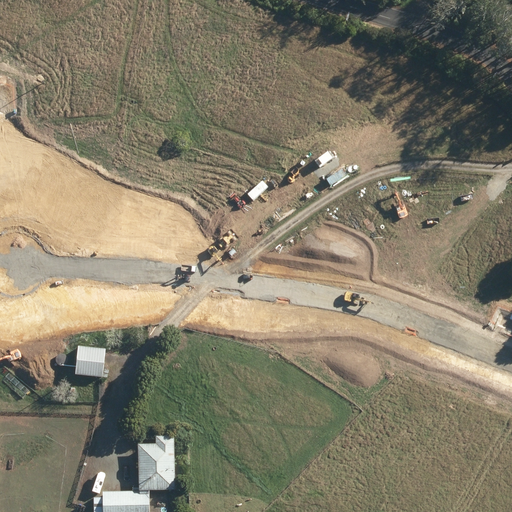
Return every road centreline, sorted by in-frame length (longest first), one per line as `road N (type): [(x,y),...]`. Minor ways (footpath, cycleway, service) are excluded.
road 1 (track): [(90,489),(131,368),(163,329),(348,185),(389,165),(511,166)]
road 2 (unknown): [(511,358),(377,307),(299,291),(11,265)]
road 3 (unclassified): [(511,81),(473,45),(325,0)]
